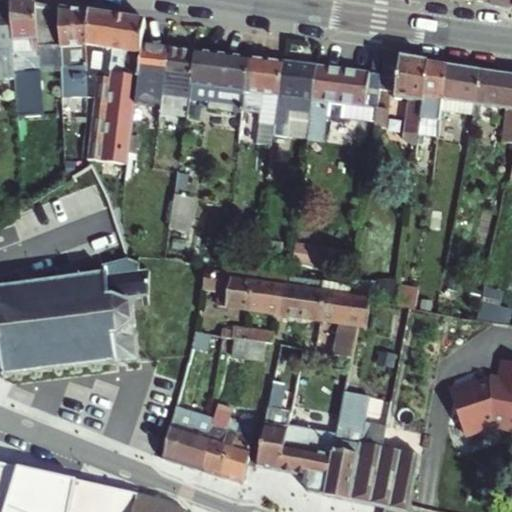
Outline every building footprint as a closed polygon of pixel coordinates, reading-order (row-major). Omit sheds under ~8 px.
[(11,0),(9,0),(10,9),(13,48),(14,73),(17,104),(44,102),(40,46),(61,45),(59,6),(11,0)] [(511,0),(494,0),(493,5),(511,8),(511,0)] [(87,10),(59,6),(61,45),(61,47),(85,47),(87,10)] [(0,74),(14,73),(13,48),(10,9),(0,9),(0,74)] [(136,103),(142,44),(144,19),(107,13),(87,10),(85,47),(87,73),(92,73),(96,162),(118,163),(117,185),(128,186),(132,151),(133,137),(136,103)] [(163,106),(169,48),(142,44),(136,103),(163,106)] [(87,73),(85,47),(61,47),(64,95),(87,94),(87,73)] [(189,109),(195,51),(169,48),(163,106),(189,109)] [(244,113),(244,112),(249,59),(195,51),(189,109),(188,121),(206,123),(209,101),(236,104),(235,112),(244,113)] [(417,139),(428,63),(383,56),(381,76),(379,91),(395,93),(394,100),(397,100),(407,101),(403,134),(401,143),(416,145),(417,139)] [(249,59),(244,112),(265,114),(263,143),(277,144),(285,63),(249,59)] [(317,68),(285,63),(277,144),(276,156),(294,157),(294,133),(288,133),(289,110),(295,111),(302,111),(302,119),(311,120),(317,68)] [(417,139),(435,141),(442,100),(447,67),(428,63),(417,139)] [(447,67),(442,100),(473,104),(479,71),(470,70),(447,67)] [(381,76),(317,68),(311,120),(326,122),(326,116),(345,119),(346,106),(376,109),(377,108),(379,91),(381,76)] [(511,76),(479,71),(473,104),(507,110),(496,175),(507,177),(511,156),(511,76)] [(407,101),(397,100),(393,132),(403,134),(407,101)] [(346,106),(345,119),(375,123),(376,109),(346,106)] [(387,109),(377,108),(376,109),(375,123),(374,126),(385,127),(387,109)] [(326,122),(311,120),(308,139),(323,141),(326,122)] [(88,160),(88,151),(67,153),(69,182),(74,179),(83,174),(92,168),(88,160)] [(199,199),(180,197),(178,224),(196,225),(199,199)] [(134,259),(132,253),(103,260),(107,276),(113,302),(137,297),(151,295),(148,264),(134,259)] [(60,374),(60,372),(76,370),(76,372),(80,372),(80,369),(96,367),(96,369),(101,369),(100,366),(120,364),(120,366),(124,366),(124,363),(138,362),(139,364),(142,364),(142,361),(145,361),(145,357),(142,358),(141,348),(144,348),(143,344),(140,345),(139,329),(142,329),(141,325),(138,325),(138,321),(140,321),(138,305),(137,297),(113,302),(107,276),(104,276),(104,279),(88,281),(88,279),(84,279),(81,257),(62,259),(64,281),(61,282),(62,285),(47,287),(46,284),(42,284),(42,287),(25,290),(24,286),(19,287),(20,290),(5,292),(4,289),(0,289),(0,293),(0,292),(0,354),(1,355),(2,374),(0,377),(0,379),(2,382),(5,379),(12,378),(12,380),(16,380),(16,377),(35,375),(35,377),(40,377),(39,374),(55,372),(56,375),(60,374)] [(499,266),(487,264),(485,276),(498,278),(499,266)] [(206,271),(204,289),(221,291),(219,304),(252,309),(257,277),(249,276),(249,279),(243,278),(228,276),(228,272),(206,271)] [(257,277),(252,309),(284,315),(290,277),(265,273),(258,272),(257,277)] [(290,277),(284,315),(322,321),(328,292),(323,291),(324,283),(307,280),(290,277)] [(353,288),(324,283),(323,291),(328,292),(322,321),(340,324),(334,357),(351,360),(354,340),(357,327),(365,328),(370,300),(352,296),(353,288)] [(471,318),(488,322),(495,287),(482,285),(481,293),(478,292),(471,318)] [(221,328),(219,336),(221,337),(239,340),(246,341),(248,332),(221,328)] [(195,332),(191,349),(205,351),(209,334),(195,332)] [(263,335),(248,332),(246,341),(253,343),(261,344),(263,335)] [(274,337),(263,335),(261,344),(266,345),(272,346),(274,337)] [(285,338),(283,348),(305,352),(315,354),(317,344),(305,342),(305,341),(285,338)] [(239,340),(237,358),(251,360),(253,343),(246,341),(239,340)] [(365,342),(354,340),(351,360),(344,394),(356,396),(365,342)] [(261,344),(253,343),(251,360),(249,367),(262,369),(266,345),(261,344)] [(251,360),(237,358),(236,365),(249,367),(251,360)] [(461,431),(511,429),(511,361),(504,361),(504,378),(460,379),(461,431)] [(189,363),(169,367),(169,378),(186,379),(189,363)] [(262,369),(249,367),(248,378),(260,380),(262,369)] [(386,390),(388,376),(375,373),(372,387),(386,390)] [(390,391),(388,402),(426,409),(430,385),(430,384),(393,377),(390,391)] [(270,410),(259,466),(282,470),(289,434),(293,415),(282,413),(287,387),(275,384),(270,410)] [(221,388),(214,419),(208,446),(204,472),(227,479),(243,401),(234,400),(235,390),(221,388)] [(366,398),(356,396),(344,394),(343,402),(325,495),(353,501),(385,507),(408,511),(416,466),(421,436),(383,428),(362,424),(366,398)] [(250,402),(243,401),(227,479),(245,485),(250,464),(263,397),(251,395),(250,402)] [(325,495),(343,402),(328,400),(320,439),(302,436),(289,434),(282,470),(306,475),(305,482),(310,492),(325,495)] [(388,402),(383,428),(421,436),(426,409),(388,402)] [(211,418),(181,408),(169,461),(204,472),(208,446),(214,419),(211,418)] [(306,417),(298,416),(293,415),(289,434),(302,436),(306,417)] [(0,511),(133,511),(137,497),(79,484),(55,478),(0,465),(0,511)] [(182,511),(168,505),(137,497),(133,511),(182,511)]
